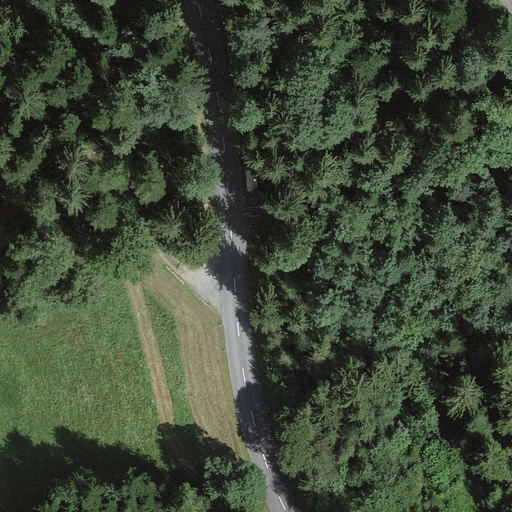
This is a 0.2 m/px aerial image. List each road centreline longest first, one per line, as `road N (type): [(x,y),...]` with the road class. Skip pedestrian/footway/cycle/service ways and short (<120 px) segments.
road 1 (tertiary): [(197,0),(225,149),(245,380),(262,456),(286,511)]
road 2 (track): [(0,15),(111,138),(164,255),(188,282),(235,287)]
road 3 (track): [(0,161),(85,222),(164,255)]
